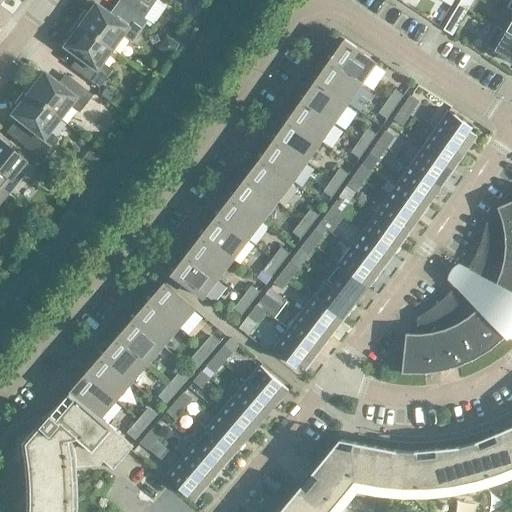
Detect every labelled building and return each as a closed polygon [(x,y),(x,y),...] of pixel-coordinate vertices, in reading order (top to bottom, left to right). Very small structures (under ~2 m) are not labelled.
[(155,0),(125,0),(123,4),(143,18),(155,0)] [(462,0),(460,4),(469,10),(474,0),(462,0)] [(75,23),(111,49),(122,36),(131,43),(147,21),(143,18),(123,4),(113,17),(94,4),(88,13),(84,10),(75,23)] [(469,10),(460,4),(452,17),(461,22),(469,10)] [(111,49),(75,23),(66,36),(69,38),(63,47),(81,61),(74,70),(98,88),(111,70),(101,63),(111,49)] [(511,61),(511,35),(506,32),(497,27),(486,46),(511,61)] [(331,62),(363,85),(378,64),(345,42),(331,62)] [(363,85),(331,62),(317,82),(349,104),(363,85)] [(27,94),(59,119),(69,105),(79,113),(92,96),(69,77),(61,87),(43,73),(27,94)] [(349,104),(317,82),(304,101),(336,124),(349,104)] [(387,102),(396,108),(404,96),(396,90),(387,102)] [(59,119),(27,94),(26,95),(23,92),(14,104),(17,106),(10,115),(28,129),(18,142),(42,160),(58,140),(48,132),(59,119)] [(402,109),(410,115),(420,102),(411,96),(402,109)] [(336,124),(304,101),(290,121),(322,144),(336,124)] [(396,108),(387,102),(379,113),(388,120),(396,108)] [(410,115),(402,109),(394,120),(403,126),(410,115)] [(435,133),(465,154),(477,136),(471,132),(473,128),(449,112),(435,133)] [(322,144),(290,121),(276,141),(308,163),(322,144)] [(360,141),(368,147),(377,135),(368,129),(360,141)] [(379,143),(387,149),(395,138),(386,132),(379,143)] [(423,149),(453,170),(465,154),(435,133),(423,149)] [(0,190),(6,195),(24,174),(18,169),(24,162),(9,150),(12,144),(0,134),(0,190)] [(308,163),(276,141),(262,160),(294,184),(308,163)] [(368,147),(360,141),(351,153),(360,159),(368,147)] [(387,149),(379,143),(371,154),(379,159),(387,149)] [(324,145),(319,161),(335,165),(339,150),(324,145)] [(411,166),(442,187),(453,170),(423,149),(411,166)] [(294,184),(262,160),(248,179),(279,203),(294,184)] [(88,172),(79,165),(75,170),(84,177),(88,172)] [(355,176),(363,182),(371,171),(363,165),(355,176)] [(400,183),(430,204),(442,187),(411,166),(400,183)] [(332,180),(341,186),(349,174),(340,168),(332,180)] [(363,182),(355,176),(347,187),(356,193),(363,182)] [(279,203),(248,179),(233,198),(264,222),(279,203)] [(341,186),(332,180),(324,192),(332,198),(341,186)] [(388,199),(418,220),(430,204),(400,183),(388,199)] [(264,222),(233,198),(218,217),(249,241),(264,222)] [(332,209),(340,215),(348,204),(340,198),(332,209)] [(376,216),(406,237),(418,220),(388,199),(376,216)] [(511,201),(498,208),(503,218),(487,223),(483,240),(477,255),(469,269),(465,274),(463,273),(462,273),(461,274),(460,274),(459,275),(458,276),(458,277),(458,278),(458,280),(459,281),(460,282),(456,287),(445,299),(433,309),(418,318),(426,332),(407,334),(403,374),(423,374),(442,372),(459,367),(476,360),(492,350),(508,337),(511,332),(511,201)] [(340,215),(332,209),(324,219),(332,225),(340,215)] [(302,221),(310,228),(319,216),(311,210),(302,221)] [(365,233),(394,254),(406,237),(376,216),(365,233)] [(249,241),(218,217),(204,236),(235,260),(249,241)] [(310,228),(302,221),(293,233),(301,239),(310,228)] [(308,240),(316,247),(324,236),(316,230),(308,240)] [(352,249),(381,271),(394,254),(365,233),(352,249)] [(235,260),(204,236),(189,255),(220,279),(235,260)] [(316,247),(308,240),(299,251),(307,257),(316,247)] [(272,259),(281,266),(290,254),(281,248),(272,259)] [(340,265),(369,287),(381,271),(352,249),(340,265)] [(220,279),(189,255),(174,275),(205,299),(220,279)] [(281,266),(272,259),(264,271),(272,277),(281,266)] [(283,273),(291,279),(299,268),(291,262),(283,273)] [(327,281),(356,304),(369,287),(340,265),(327,281)] [(291,279),(283,273),(274,283),(282,289),(291,279)] [(315,297),(344,320),(356,304),(327,281),(315,297)] [(150,303),(179,329),(196,310),(166,284),(150,303)] [(243,297),(252,304),(260,292),(252,286),(243,297)] [(258,305),(266,311),(274,301),(266,294),(258,305)] [(252,304),(243,297),(234,309),(243,315),(252,304)] [(302,314),(332,336),(344,320),(315,297),(302,314)] [(179,329),(150,303),(134,321),(164,347),(179,329)] [(266,311),(258,305),(248,317),(256,324),(266,311)] [(290,330),(319,352),(332,336),(302,314),(290,330)] [(164,347),(134,321),(118,339),(148,365),(164,347)] [(319,352),(290,330),(275,350),(297,367),(300,364),(306,369),(319,352)] [(201,348),(210,355),(221,342),(213,335),(201,348)] [(148,365),(118,339),(103,357),(132,383),(148,365)] [(216,357),(224,363),(233,353),(225,347),(216,357)] [(210,355),(201,348),(190,361),(199,368),(210,355)] [(132,383),(103,357),(87,376),(117,401),(132,383)] [(224,363),(216,357),(207,367),(215,373),(224,363)] [(247,383),(275,406),(289,390),(261,367),(247,383)] [(170,384),(178,391),(190,378),(181,371),(170,384)] [(211,379),(203,372),(194,382),(202,389),(211,379)] [(117,401),(87,376),(71,394),(101,419),(117,401)] [(234,398),(262,422),(275,406),(247,383),(234,398)] [(178,391),(170,384),(159,397),(167,404),(178,391)] [(176,403),(184,409),(193,399),(185,393),(176,403)] [(134,447),(101,419),(71,394),(28,444),(31,466),(33,486),(33,503),(32,511),(72,511),(73,507),(73,482),(72,468),(101,466),(101,465),(104,462),(114,470),(134,447)] [(221,414),(249,437),(262,422),(234,398),(221,414)] [(184,409),(176,403),(167,413),(175,420),(184,409)] [(138,420),(147,428),(158,415),(150,407),(138,420)] [(207,429),(236,453),(249,437),(221,414),(207,429)] [(147,428),(138,420),(127,433),(136,440),(147,428)] [(149,434),(157,440),(166,430),(158,423),(149,434)] [(187,439),(194,445),(222,469),(236,453),(207,429),(200,423),(187,439)] [(303,487),(302,487),(281,511),(511,511),(511,427),(497,434),(476,443),(460,447),(416,451),(397,450),(356,443),(341,440),(318,468),(315,471),(313,474),(314,474),(303,487)] [(157,440),(149,434),(141,444),(148,450),(157,440)] [(181,460),(209,484),(222,469),(194,445),(181,460)] [(209,484),(181,460),(167,476),(195,500),(209,484)]
